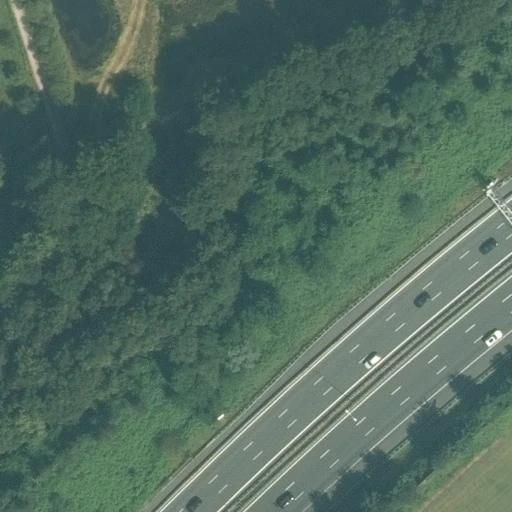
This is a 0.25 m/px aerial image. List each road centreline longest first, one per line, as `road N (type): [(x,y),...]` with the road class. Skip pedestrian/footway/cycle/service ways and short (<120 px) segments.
road 1 (motorway): [(511,225),(344,366),(190,511)]
road 2 (track): [(78,178),(86,159),(409,0)]
road 3 (track): [(0,289),(27,264),(78,178),(14,0)]
road 4 (motorway): [(273,511),(511,304)]
